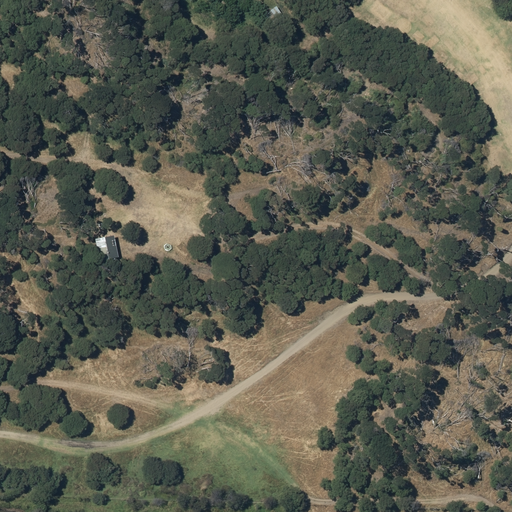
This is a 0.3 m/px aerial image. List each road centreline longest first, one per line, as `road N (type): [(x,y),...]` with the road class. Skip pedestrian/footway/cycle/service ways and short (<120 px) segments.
road 1 (track): [(0,440),(103,443),(178,424),(273,371),(352,306),(486,277),(511,252)]
road 2 (track): [(379,0),(489,74),(511,127)]
